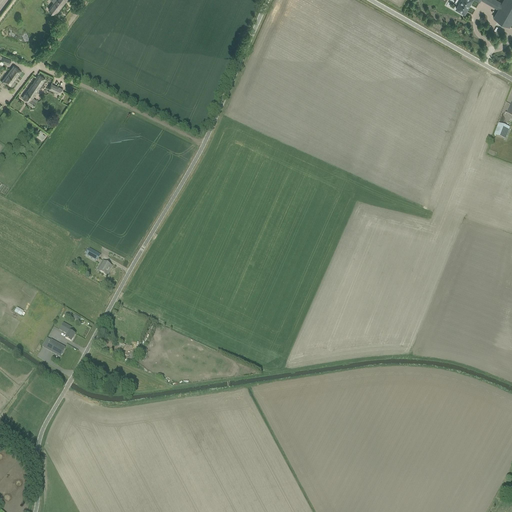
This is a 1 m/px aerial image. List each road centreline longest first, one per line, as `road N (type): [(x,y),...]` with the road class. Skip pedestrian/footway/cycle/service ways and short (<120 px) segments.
road 1 (unclassified): [(33,511),(44,424),(203,145),(266,0)]
road 2 (track): [(203,145),(40,66),(88,0)]
road 3 (unclassified): [(511,80),(369,0)]
